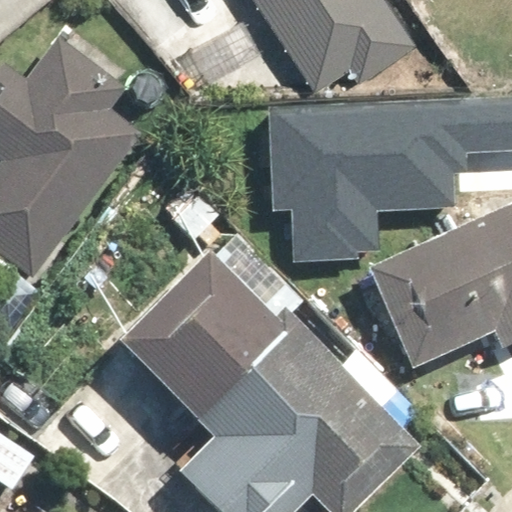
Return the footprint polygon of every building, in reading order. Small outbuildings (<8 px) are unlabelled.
[(243,0),(308,87),(339,64),(351,79),(408,37),(380,0),(243,0)] [(30,35),(2,74),(0,72),(0,266),(24,284),(129,137),(97,115),(112,94),(30,35)] [(511,105),(272,114),(276,207),(295,206),(297,255),(375,253),(373,214),(458,211),(456,171),(469,171),(468,151),(511,149),(511,105)] [(399,378),(481,339),(488,353),(511,342),(511,196),(349,273),(399,378)] [(266,310),(252,324),(186,258),(94,351),(174,430),(200,404),(310,511),(349,511),(410,451),(266,310)] [(0,440),(0,487),(21,454),(0,440)]
